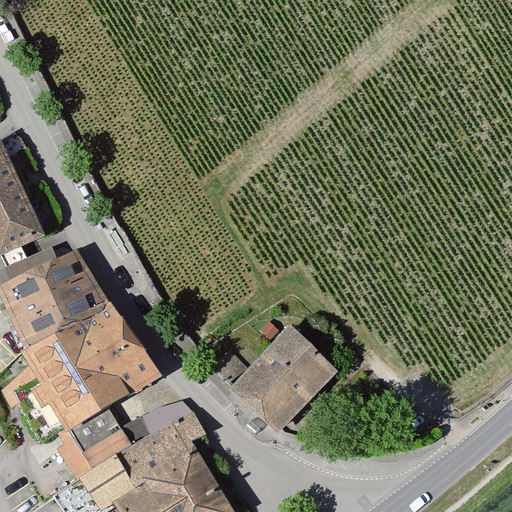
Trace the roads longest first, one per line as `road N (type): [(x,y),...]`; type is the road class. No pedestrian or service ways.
road 1 (residential): [(272,481),(180,381),(25,119)]
road 2 (secondary): [(398,511),(511,415)]
